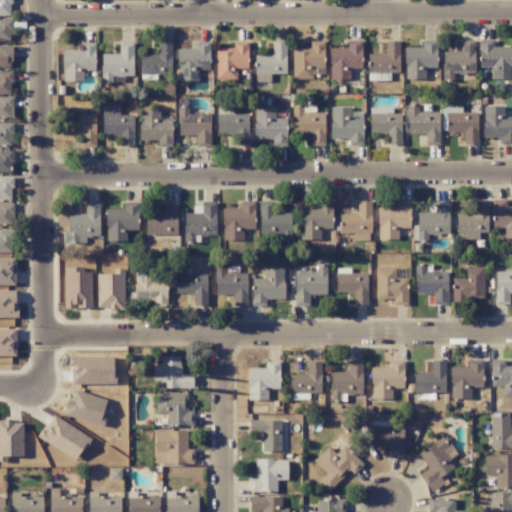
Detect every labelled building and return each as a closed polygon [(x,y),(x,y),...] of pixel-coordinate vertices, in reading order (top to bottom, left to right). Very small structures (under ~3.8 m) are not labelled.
[(0,0),(0,16),(10,16),(10,0),(0,0)] [(0,40),(11,40),(10,21),(0,21),(0,40)] [(422,47),(405,47),(404,79),(424,79),(425,67),(436,67),(436,41),(422,40),(422,47)] [(474,41),(460,40),(460,52),(444,51),(443,71),(473,72),(474,41)] [(492,79),(511,78),(511,46),(493,47),(493,40),(479,40),(479,67),(492,67),(492,79)] [(291,48),(292,79),(312,78),(312,67),(324,67),(323,41),(310,42),(310,47),(291,48)] [(329,79),(349,80),(349,69),(360,69),(361,41),(347,41),(347,48),(329,48),(329,79)] [(368,74),(399,73),(398,41),(385,41),(385,53),(368,54),(368,74)] [(102,54),(101,83),(112,83),(112,76),(132,77),(133,43),(118,42),(118,54),(102,54)] [(171,42),(157,42),(157,54),(140,55),(141,74),(171,73),(171,42)] [(195,49),(177,49),(176,80),(197,80),(197,69),(209,69),(209,42),(195,42),(195,49)] [(216,79),(236,80),(236,69),(247,69),(247,42),(233,42),(233,48),(216,48),(216,79)] [(285,42),(272,42),(272,54),(255,54),(255,74),(286,74),(285,42)] [(94,43),(79,43),(79,49),(62,50),(63,81),(83,81),(83,71),(95,70),(94,43)] [(12,47),(0,47),(0,66),(12,66),(12,47)] [(0,93),(11,94),(11,71),(0,70),(0,93)] [(0,117),(13,118),(13,97),(0,96),(0,117)] [(133,147),(134,115),(118,115),(118,104),(102,104),(102,134),(120,135),(119,146),(133,147)] [(425,134),(425,145),(438,145),(438,111),(418,111),(418,105),(407,106),(407,134),(425,134)] [(501,137),(501,144),(511,143),(511,116),(504,117),(503,105),(482,106),(483,138),(501,137)] [(311,146),(324,145),(323,112),(303,112),(303,106),(292,106),(293,135),(311,134),(311,146)] [(65,136),(82,136),(82,147),(95,147),(96,115),(86,114),(86,108),(66,107),(65,136)] [(188,114),(187,107),(178,107),(179,136),(196,135),(196,147),(209,146),(208,113),(188,114)] [(352,107),(331,107),(330,139),(349,139),(349,145),(362,145),(363,111),(352,111),(352,107)] [(476,112),(459,112),(459,107),(446,107),(446,132),(464,132),(464,144),(476,144),(476,112)] [(160,109),(140,108),(139,140),(158,140),(158,147),(171,147),(172,119),(159,119),(160,109)] [(274,108),(254,108),(254,139),(271,140),(271,146),(285,147),(286,119),(274,118),(274,108)] [(370,133),(387,132),(387,145),(401,144),(400,113),(392,114),(392,108),(369,108),(370,133)] [(247,113),(216,114),(216,134),(234,133),(235,146),(248,145),(247,113)] [(0,145),(12,145),(11,123),(0,123),(0,145)] [(11,151),(0,151),(0,171),(11,172),(11,151)] [(0,199),(12,200),(11,177),(0,176),(0,199)] [(448,235),(448,201),(435,200),(434,213),(417,212),(417,240),(427,241),(427,235),(448,235)] [(488,232),(487,200),(477,201),(478,213),(455,213),(456,240),(478,239),(478,233),(488,232)] [(511,206),(506,206),(506,200),(492,200),(492,227),(504,227),(504,238),(511,238),(511,206)] [(272,213),(272,202),(260,201),(259,235),(281,236),(281,240),(290,240),(291,213),(272,213)] [(340,213),(340,233),(353,233),(353,240),(370,241),(371,202),(357,201),(357,214),(340,213)] [(396,207),(377,208),(378,240),(398,239),(398,228),(409,228),(409,201),(396,201),(396,207)] [(146,215),(146,235),(177,234),(176,202),(163,203),(163,215),(146,215)] [(254,230),(253,202),(240,202),(240,208),(222,209),(223,240),(236,240),(236,230),(254,230)] [(85,243),(85,236),(99,236),(99,203),(85,203),(85,214),(67,214),(67,232),(63,232),(63,243),(85,243)] [(126,241),(125,230),(138,230),(137,203),(123,203),(123,209),(105,209),(106,241),(126,241)] [(300,240),(320,239),(319,229),(332,228),(332,203),(317,203),(318,208),(300,208),(300,240)] [(0,205),(0,224),(12,225),(12,206),(0,205)] [(0,252),(11,253),(11,230),(0,230),(0,252)] [(0,258),(0,284),(14,284),(15,258),(0,258)] [(511,264),(510,264),(510,271),(494,271),(495,304),(509,304),(508,293),(511,293),(511,264)] [(238,266),(214,266),(215,295),(233,294),(233,306),(247,306),(246,273),(238,273),(238,266)] [(294,272),(295,306),(309,305),(309,295),(327,294),(327,266),(315,266),(315,272),(294,272)] [(65,267),(64,306),(90,307),(91,272),(75,272),(75,267),(65,267)] [(251,279),(252,306),(265,306),(265,300),(284,299),(283,267),(263,268),(263,278),(251,279)] [(376,299),(393,299),(393,305),(407,305),(406,278),(395,279),(395,267),(375,268),(376,299)] [(483,300),(484,267),(463,267),(463,278),(452,278),(452,300),(483,300)] [(153,307),(166,306),(166,279),(154,279),(154,269),(134,269),(135,300),(152,300),(153,307)] [(366,304),(367,274),(336,273),(335,293),(354,293),(353,304),(366,304)] [(123,274),(96,274),(97,308),(124,308),(123,274)] [(175,294),(193,294),(193,305),(206,306),(206,274),(175,274),(175,294)] [(0,317),(15,317),(15,291),(0,291),(0,317)] [(0,350),(12,351),(12,329),(0,328),(0,350)] [(72,356),(71,383),(112,383),(112,357),(72,356)] [(153,380),(161,379),(161,389),(192,388),(192,375),(180,375),(180,356),(160,357),(161,366),(152,367),(153,380)] [(481,359),(467,360),(467,367),(450,367),(450,399),(471,398),(471,388),(482,388),(481,359)] [(330,401),(340,401),(340,395),(362,394),(362,360),(347,361),(347,372),(330,372),(330,401)] [(402,388),(403,361),(389,360),(389,368),(371,367),(371,399),(391,400),(392,387),(402,388)] [(503,397),(511,397),(511,365),(504,366),(504,360),(491,360),(491,387),(502,386),(503,397)] [(444,361),(431,361),(431,373),(413,373),(413,393),(444,392),(444,361)] [(247,400),(267,400),(267,389),(279,389),(279,362),(265,362),(265,368),(246,368),(247,400)] [(289,374),(289,394),(321,393),(320,362),(307,362),(307,374),(289,374)] [(166,425),(192,426),(193,411),(186,411),(187,394),(156,393),(155,414),(166,414),(166,425)] [(490,448),(511,448),(511,434),(509,435),(510,417),(490,417),(490,448)] [(0,456),(22,456),(21,422),(11,423),(11,419),(0,419),(0,456)] [(75,460),(87,439),(54,419),(42,440),(75,460)] [(261,452),(280,451),(280,419),(248,420),(249,434),(261,433),(261,452)] [(388,458),(402,459),(403,427),(387,427),(388,422),(372,421),(371,445),(389,446),(388,458)] [(154,463),(193,463),(193,449),(186,449),(187,432),(155,431),(154,463)] [(454,468),(448,460),(456,455),(444,436),(418,453),(428,469),(419,474),(431,492),(443,484),(439,477),(454,468)] [(329,491),(348,470),(353,475),(363,464),(343,446),(335,454),(327,447),(314,462),(326,473),(318,481),(329,491)] [(511,455),(484,455),(484,476),(494,476),(494,487),(511,487),(511,455)] [(255,478),(249,478),(248,492),(276,492),(276,479),(286,480),(287,460),(255,459),(255,478)] [(511,492),(490,492),(489,511),(511,511),(511,506),(511,492)] [(42,511),(43,497),(19,497),(19,493),(10,493),(9,511),(42,511)] [(120,511),(120,493),(87,493),(87,511),(120,511)] [(126,511),(158,511),(158,497),(126,497),(126,511)] [(196,511),(196,497),(164,497),(164,511),(196,511)] [(261,511),(287,511),(287,508),(281,508),(281,497),(249,497),(249,510),(261,510),(261,511)] [(464,511),(454,511),(454,499),(427,499),(427,511),(464,511)] [(344,511),(344,500),(316,500),(317,511),(311,511),(344,511)]
